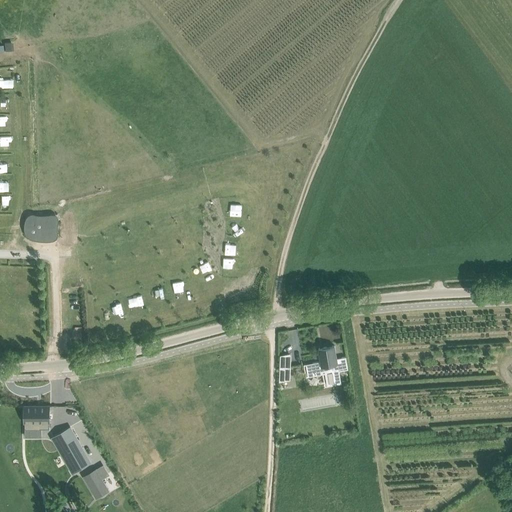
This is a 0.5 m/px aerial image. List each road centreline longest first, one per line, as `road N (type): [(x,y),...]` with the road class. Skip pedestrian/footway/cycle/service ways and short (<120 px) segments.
road 1 (unclassified): [(0,368),(85,361),(338,303),(511,290)]
road 2 (track): [(272,315),(309,168),(402,0)]
road 3 (track): [(272,315),(276,398),(266,511)]
